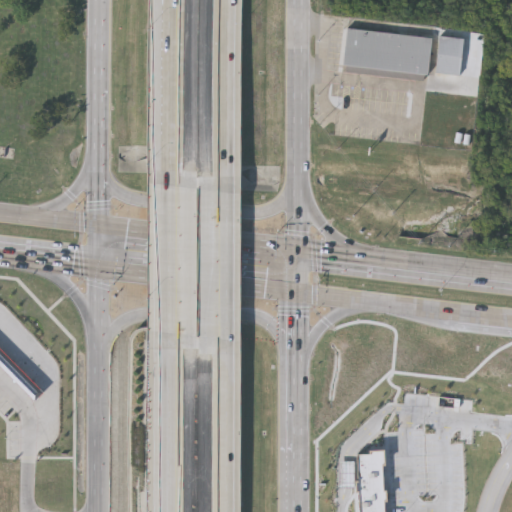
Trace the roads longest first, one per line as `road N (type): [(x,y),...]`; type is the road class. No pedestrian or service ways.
road 1 (secondary): [(297,366),(278,329),(252,317),(146,315),(108,338),(98,366)]
road 2 (secondary): [(297,250),(300,0)]
road 3 (secondary): [(97,162),(108,187),(128,197),(246,211),(284,199),(298,168)]
road 4 (secondary): [(96,269),(98,511)]
road 5 (secondary): [(100,0),(98,226)]
road 6 (secondary): [(295,511),(296,292)]
road 7 (primary): [(296,292),(511,317)]
road 8 (primary): [(511,276),(297,250)]
road 9 (motorway): [(224,191),(228,0)]
road 10 (motorway): [(171,0),(165,186)]
road 11 (motorway): [(163,334),(165,511)]
road 12 (motorway): [(224,511),(222,341)]
road 13 (primary): [(416,264),(335,231),(309,199),(298,168)]
road 14 (motorway): [(222,341),(224,191)]
road 15 (motorway): [(165,186),(163,334)]
